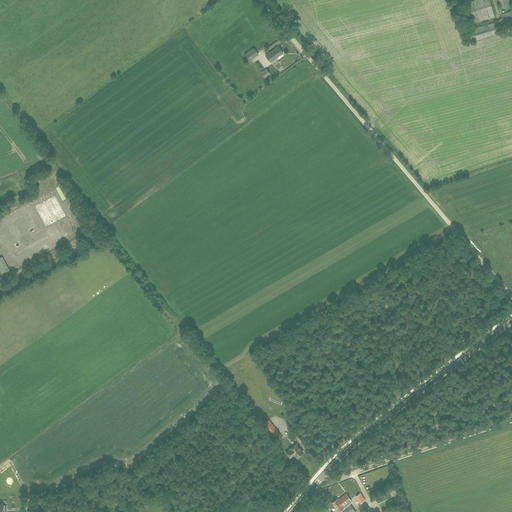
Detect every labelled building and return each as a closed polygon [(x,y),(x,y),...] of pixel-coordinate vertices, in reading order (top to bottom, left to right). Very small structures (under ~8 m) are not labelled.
[(474,22),(494,16),(489,0),(475,0),(468,2),(474,22)] [(498,0),(502,9),(511,6),(508,0),(498,0)] [(501,15),(502,18),(496,20),(500,29),(511,24),(511,25),(511,24),(511,10),(506,13),(501,15)] [(467,43),(499,34),(496,22),(464,32),(467,43)] [(270,62),(283,53),(278,46),(266,56),(270,62)] [(254,48),(246,54),(251,61),(259,54),(254,48)] [(263,59),(235,77),(244,92),(247,90),(248,92),(262,84),(256,75),(268,67),(263,59)] [(239,68),(245,63),(242,60),(236,65),(239,68)] [(265,78),(270,74),(266,69),(261,73),(265,78)] [(56,223),(66,218),(57,199),(53,201),(52,198),(45,202),(46,204),(43,206),(41,204),(36,207),(41,217),(45,215),(42,210),(44,209),(47,216),(43,218),(47,228),(56,223)] [(0,271),(2,274),(9,270),(2,257),(0,257),(0,271)] [(282,437),(280,435),(269,420),(264,424),(277,441),(282,437)] [(303,452),(301,450),(296,444),(290,449),(286,453),(290,458),(294,455),(296,457),(303,452)] [(346,494),(338,500),(337,499),(331,503),(336,510),(337,511),(338,511),(344,507),(343,506),(350,500),(346,494)]
